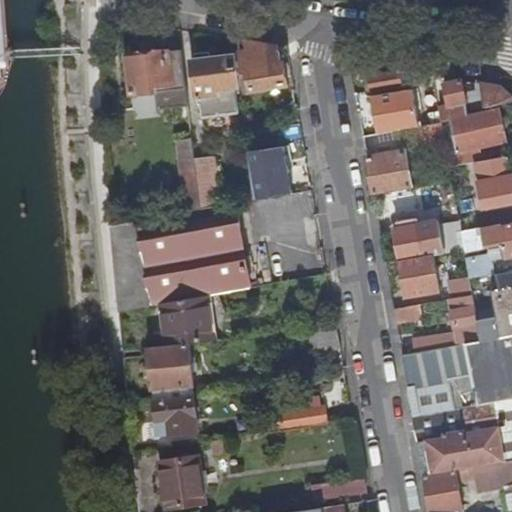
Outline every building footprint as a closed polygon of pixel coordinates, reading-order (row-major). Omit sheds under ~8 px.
[(402,0),(401,9),(414,11),(415,0),(402,0)] [(238,40),(245,93),(291,86),(287,64),(283,64),(280,48),(279,47),(238,40)] [(128,55),(134,94),(160,91),(188,87),(183,48),(128,55)] [(202,103),(204,123),(240,119),(236,87),(237,87),(234,56),(212,59),(211,52),(196,54),(197,60),(194,61),(199,103),(202,103)] [(399,72),(370,78),(373,92),(420,83),(418,72),(398,69),(399,72)] [(452,116),(459,152),(449,154),(451,166),(477,162),(485,161),(482,148),(508,142),(501,109),(481,112),(470,114),(465,95),(462,81),(445,85),(450,111),(447,112),(448,117),(452,116)] [(483,84),(489,108),(510,104),(511,112),(511,111),(511,96),(502,87),(483,84)] [(191,111),(188,87),(160,91),(162,115),(191,111)] [(465,95),(470,114),(481,112),(477,93),(465,95)] [(375,107),(380,134),(417,127),(420,126),(415,96),(395,99),(395,103),(375,107)] [(417,127),(421,147),(447,142),(443,122),(420,126),(417,127)] [(180,141),(188,210),(203,207),(197,161),(194,139),(180,141)] [(253,145),(257,196),(296,193),(292,142),(253,145)] [(370,158),(376,195),(414,188),(407,151),(395,153),(394,146),(387,148),(388,155),(370,158)] [(477,162),(486,207),(511,202),(511,158),(511,156),(485,161),(477,162)] [(197,161),(203,207),(203,210),(223,206),(217,159),(197,161)] [(113,226),(121,311),(252,285),(238,213),(141,232),(139,221),(113,226)] [(438,226),(443,253),(466,248),(465,242),(463,231),(462,222),(438,226)] [(486,233),(489,245),(505,242),(508,258),(511,257),(511,222),(480,228),(481,234),(486,233)] [(397,229),(403,260),(425,256),(424,245),(434,243),(430,223),(397,229)] [(463,231),(465,242),(476,240),(474,229),(463,231)] [(409,277),(412,295),(442,290),(435,254),(425,256),(403,260),(406,277),(409,277)] [(468,259),(472,276),(472,279),(486,276),(482,257),(468,259)] [(452,280),(455,299),(475,295),(472,279),(472,276),(452,280)] [(511,288),(506,289),(511,321),(481,327),(483,342),(511,336),(511,288)] [(173,302),(180,345),(190,344),(228,341),(221,293),(173,302)] [(496,293),(479,296),(483,316),(500,312),(496,293)] [(452,299),(458,331),(415,339),(418,354),(468,344),(483,342),(481,327),(475,295),(455,299),(452,299)] [(396,309),(399,323),(424,319),(422,304),(396,309)] [(309,328),(313,354),(342,349),(338,322),(309,328)] [(511,336),(483,342),(468,344),(474,376),(452,380),(457,410),(511,399),(511,336)] [(150,348),(156,398),(157,401),(196,396),(196,393),(190,344),(180,345),(150,348)] [(404,356),(415,417),(423,416),(418,386),(452,380),(474,376),(468,344),(418,354),(404,356)] [(418,386),(423,416),(457,410),(452,380),(418,386)] [(196,396),(157,401),(161,436),(200,431),(196,396)] [(415,417),(425,476),(502,463),(511,460),(511,399),(457,410),(423,416),(415,417)] [(267,414),(269,432),(329,422),(327,405),(267,414)] [(214,440),(216,453),(229,451),(227,438),(220,439),(214,440)] [(162,462),(168,507),(207,502),(201,456),(162,462)] [(511,511),(511,460),(502,463),(507,487),(510,511),(511,511)] [(425,476),(431,511),(462,511),(465,511),(460,481),(477,478),(479,491),(507,487),(502,463),(425,476)] [(332,483),(334,498),(368,493),(365,477),(332,483)]
